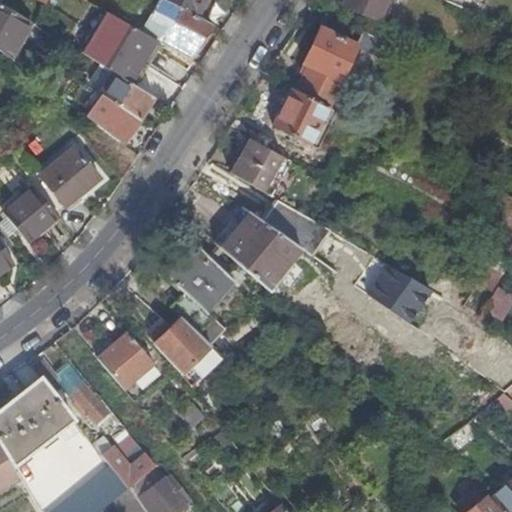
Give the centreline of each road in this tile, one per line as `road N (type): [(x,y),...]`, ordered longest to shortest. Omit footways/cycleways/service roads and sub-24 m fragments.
road 1 (residential): [(276,0),(107,248)]
road 2 (residential): [(0,340),(107,248)]
